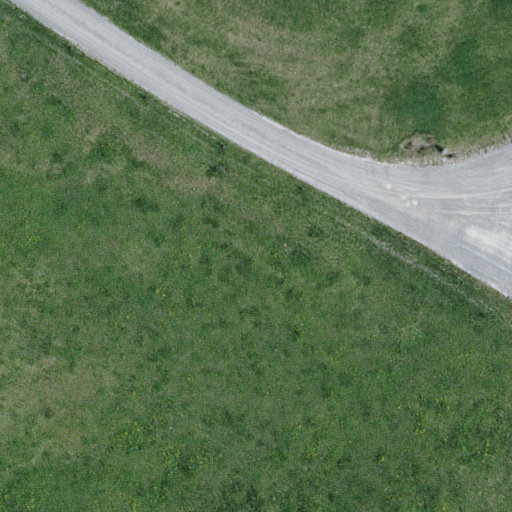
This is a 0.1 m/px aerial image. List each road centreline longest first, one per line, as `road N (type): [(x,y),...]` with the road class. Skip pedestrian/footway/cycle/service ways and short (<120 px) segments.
road 1 (track): [(511,280),(476,251),(227,121),(43,0)]
road 2 (track): [(342,181),(511,181)]
